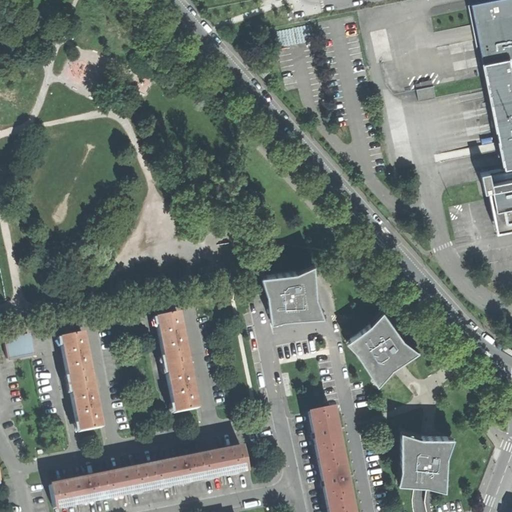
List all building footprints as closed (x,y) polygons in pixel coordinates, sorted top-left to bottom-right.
[(511,0),(480,0),(469,2),(470,8),(473,24),(475,31),(483,75),(486,87),(487,95),(491,113),(494,127),(497,145),(500,158),(501,165),(477,170),(482,193),(490,191),(491,196),(497,228),(511,225),(511,0)] [(434,86),(416,90),(419,101),(436,97),(434,86)] [(297,273),(262,277),(268,294),(271,324),(285,320),(324,317),(317,299),(314,265),(297,273)] [(403,341),(381,311),(369,325),(345,342),(356,353),(376,384),(390,370),(397,365),(418,351),(403,341)] [(154,318),(173,413),(197,409),(193,391),(183,336),(178,313),(154,318)] [(78,432),(101,428),(96,407),(87,357),(82,333),(59,338),(78,432)] [(7,359),(32,354),(27,335),(2,340),(7,359)] [(312,436),(317,460),(339,455),(329,407),(307,412),(312,436)] [(425,485),(443,490),(446,455),(452,437),(428,437),(418,437),(400,431),(399,470),(396,484),(421,485),(425,485)] [(246,469),(241,447),(214,452),(193,457),(197,479),(246,469)] [(321,483),(326,508),(348,503),(339,455),(317,460),(321,483)] [(145,466),(150,489),(197,479),(193,457),(169,462),(145,466)] [(102,499),(150,489),(145,466),(115,472),(98,476),(102,499)] [(53,509),(102,499),(98,476),(72,481),(49,486),(53,509)] [(327,511),(349,511),(348,503),(326,508),(327,511)]
